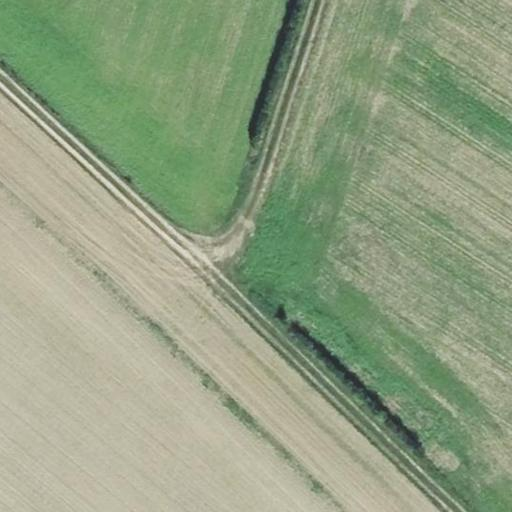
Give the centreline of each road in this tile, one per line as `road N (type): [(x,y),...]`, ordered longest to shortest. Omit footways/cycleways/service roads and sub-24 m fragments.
road 1 (track): [(0,98),(457,511)]
road 2 (track): [(317,0),(219,297)]
